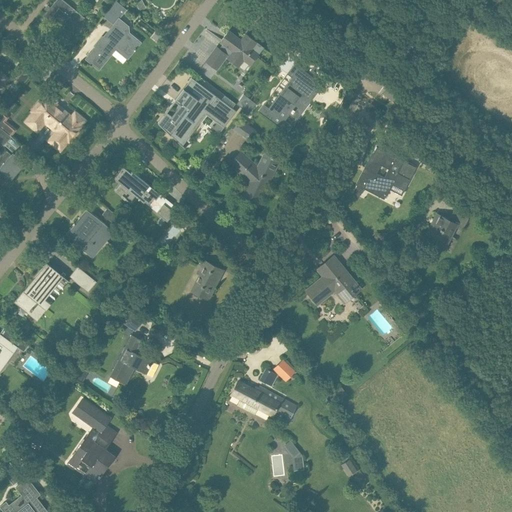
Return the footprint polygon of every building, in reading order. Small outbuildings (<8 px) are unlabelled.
[(47,11),(43,16),(49,20),(50,19),(60,27),(68,16),(76,23),(78,25),(84,17),(82,15),(63,0),(56,0),(50,8),(48,6),(45,10),(47,11)] [(142,0),(139,0),(135,2),(139,10),(146,7),(142,0)] [(109,11),(119,19),(126,9),(116,1),(109,11)] [(128,26),(119,19),(110,29),(112,31),(108,35),(101,37),(95,45),(96,46),(86,58),(99,69),(116,48),(127,58),(133,50),(134,51),(137,48),(136,47),(140,42),(128,33),(128,26)] [(243,60),(248,54),(254,59),(263,47),(249,36),(244,42),(231,32),(228,30),(227,32),(220,41),(224,44),(221,48),(228,54),(225,57),(238,67),(243,60)] [(221,48),(216,45),(204,60),(216,69),(225,57),(228,54),(221,48)] [(32,73),(26,68),(16,80),(22,85),(25,81),(32,73)] [(264,104),(258,111),(273,122),(285,131),(290,124),(285,120),(288,116),(291,112),(292,113),(294,110),(293,109),(295,107),(296,106),(300,109),(301,110),(310,97),(305,93),(303,91),(305,88),(308,83),(318,91),(323,84),(302,69),(301,71),(294,79),(291,77),(268,107),(264,104)] [(0,89),(9,79),(0,70),(0,89)] [(188,134),(205,111),(207,112),(220,122),(224,125),(219,132),(219,133),(236,111),(218,97),(191,77),(174,100),(180,104),(176,109),(172,115),(167,111),(172,105),(171,104),(166,111),(158,122),(185,149),(185,148),(182,145),(190,135),(188,134)] [(59,101),(47,91),(29,111),(31,112),(23,121),(38,133),(45,125),(53,132),(46,140),(60,153),(68,144),(69,145),(85,126),(84,125),(88,120),(75,109),(71,114),(58,103),(59,101)] [(244,94),(236,104),(243,108),(250,99),(244,94)] [(250,99),(239,115),(244,119),(252,109),(256,103),(250,99)] [(328,107),(324,112),(329,115),(331,117),(335,112),(328,107)] [(0,111),(0,126),(10,135),(15,130),(4,120),(7,117),(0,111)] [(255,130),(240,118),(232,129),(247,140),(255,130)] [(10,135),(0,126),(0,141),(4,144),(11,136),(10,135)] [(365,186),(385,196),(392,183),(405,189),(416,167),(376,147),(353,191),(360,195),(365,186)] [(0,183),(6,177),(7,175),(11,178),(11,179),(12,178),(14,175),(15,174),(19,170),(20,169),(24,165),(25,164),(24,164),(22,162),(13,153),(11,154),(7,150),(0,157),(0,183)] [(280,158),(264,150),(258,163),(256,167),(240,152),(230,163),(250,182),(242,197),(257,204),(274,171),(280,158)] [(421,162),(428,165),(431,158),(425,155),(421,162)] [(151,203),(160,193),(146,182),(137,175),(131,170),(130,172),(124,166),(114,178),(121,183),(115,190),(121,195),(121,196),(125,199),(126,197),(124,196),(129,189),(143,201),(145,198),(151,203)] [(156,212),(167,221),(174,212),(163,203),(156,212)] [(105,224),(85,208),(73,222),(75,224),(67,234),(83,247),(82,248),(93,257),(113,231),(105,224)] [(102,214),(117,227),(122,220),(108,208),(102,214)] [(438,213),(427,234),(447,245),(456,227),(463,230),(469,218),(454,210),(450,219),(438,213)] [(331,271),(307,291),(317,303),(335,289),(345,301),(347,299),(355,293),(360,289),(354,282),(340,265),(341,265),(334,256),(325,263),(331,271)] [(223,270),(204,260),(199,269),(202,270),(192,290),(208,299),(223,270)] [(48,264),(28,288),(26,286),(14,301),(14,302),(16,299),(30,310),(28,313),(37,320),(47,308),(39,301),(61,273),(56,269),(46,261),(46,262),(48,264)] [(96,281),(77,266),(69,276),(88,291),(96,281)] [(100,287),(96,292),(102,297),(106,292),(100,287)] [(142,320),(129,311),(122,322),(135,331),(142,320)] [(398,318),(394,321),(405,333),(408,330),(398,318)] [(29,345),(4,327),(0,332),(0,333),(24,352),(29,345)] [(158,364),(135,352),(142,340),(131,334),(109,376),(120,382),(129,365),(152,376),(158,364)] [(14,352),(0,341),(0,363),(2,360),(6,363),(14,352)] [(296,370),(283,358),(272,369),(286,381),(296,370)] [(278,374),(265,368),(259,379),(272,386),(278,374)] [(76,377),(82,381),(87,373),(80,369),(76,377)] [(258,390),(238,380),(231,394),(271,415),(274,410),(290,418),(297,405),(261,386),(258,390)] [(341,386),(331,395),(337,403),(348,394),(341,386)] [(84,474),(87,476),(95,481),(102,472),(100,471),(103,466),(106,468),(114,458),(115,456),(94,441),(98,435),(110,443),(117,433),(108,427),(104,424),(109,417),(82,397),(72,411),(93,425),(67,462),(76,467),(82,459),(91,465),(84,474)] [(33,438),(28,436),(27,438),(32,440),(30,446),(40,450),(44,440),(34,436),(33,438)] [(357,471),(349,459),(340,465),(348,477),(357,471)] [(6,501),(0,505),(0,506),(4,511),(48,511),(36,497),(40,494),(28,478),(17,486),(25,495),(10,506),(6,501)]
